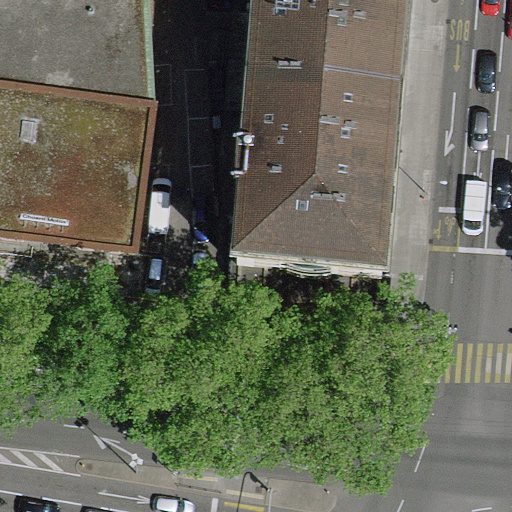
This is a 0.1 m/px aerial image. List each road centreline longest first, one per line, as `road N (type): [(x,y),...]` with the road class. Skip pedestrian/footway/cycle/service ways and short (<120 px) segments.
road 1 (secondary): [(484,469),(0,411)]
road 2 (secondary): [(484,469),(511,162)]
